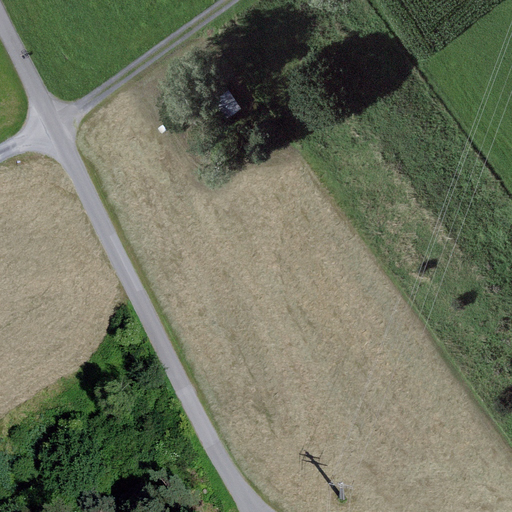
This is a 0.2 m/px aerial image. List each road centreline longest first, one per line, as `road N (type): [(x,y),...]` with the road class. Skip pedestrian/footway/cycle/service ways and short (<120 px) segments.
road 1 (track): [(0,14),(249,511)]
road 2 (track): [(0,158),(58,130),(234,0)]
